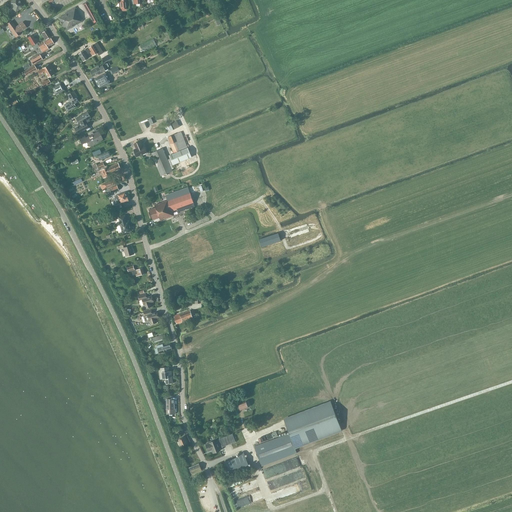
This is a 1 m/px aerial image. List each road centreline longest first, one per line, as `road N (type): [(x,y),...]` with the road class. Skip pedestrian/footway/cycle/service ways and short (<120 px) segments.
road 1 (tertiary): [(217,511),(184,424),(178,351),(118,143),(29,0)]
road 2 (unclassified): [(0,118),(117,321),(190,511)]
road 3 (track): [(511,383),(313,452),(326,488),(271,509),(249,445),(205,465)]
road 4 (track): [(511,194),(358,251),(178,351)]
road 5 (track): [(255,26),(97,102)]
